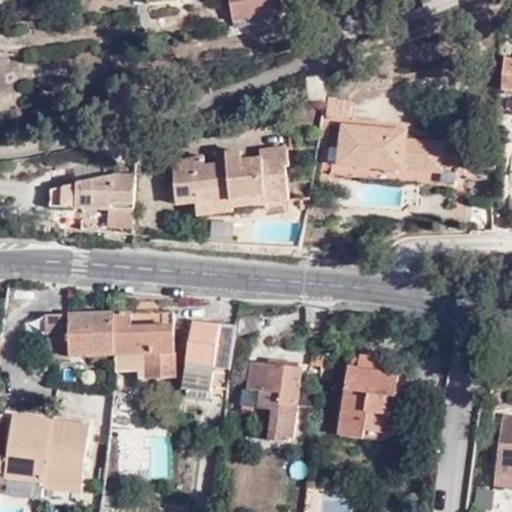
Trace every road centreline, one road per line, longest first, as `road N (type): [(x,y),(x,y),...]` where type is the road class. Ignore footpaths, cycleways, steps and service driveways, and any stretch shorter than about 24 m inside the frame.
road 1 (tertiary): [(511,316),(408,291),(290,278),(0,260)]
road 2 (residential): [(0,150),(72,146),(309,56),(324,0)]
